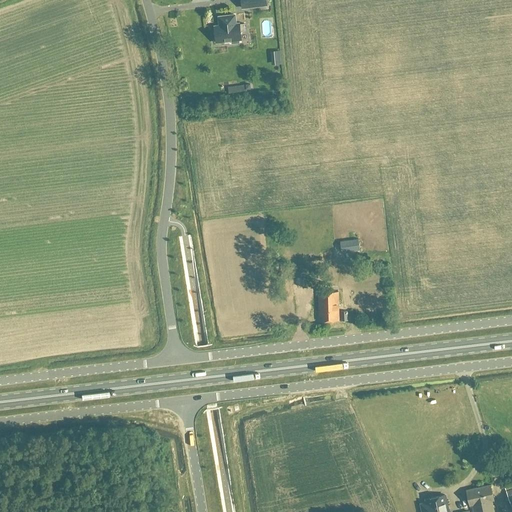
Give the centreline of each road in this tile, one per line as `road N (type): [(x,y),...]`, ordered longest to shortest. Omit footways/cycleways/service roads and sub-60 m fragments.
road 1 (primary): [(511,341),(0,403)]
road 2 (unclassified): [(145,0),(171,121),(161,255),(175,360)]
road 3 (unclassified): [(175,360),(511,319)]
road 4 (unclassified): [(511,361),(185,400)]
road 5 (unclassified): [(185,400),(0,422)]
road 6 (unclassified): [(0,382),(175,360)]
